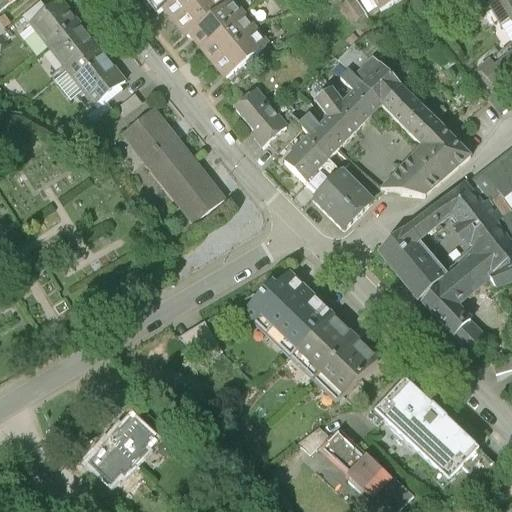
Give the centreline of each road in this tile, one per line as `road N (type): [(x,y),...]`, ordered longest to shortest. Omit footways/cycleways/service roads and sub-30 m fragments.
road 1 (unclassified): [(0,406),(296,228)]
road 2 (residential): [(296,228),(109,0)]
road 3 (residential): [(511,432),(333,264)]
road 4 (unclassified): [(333,264),(386,219),(428,207),(511,135)]
